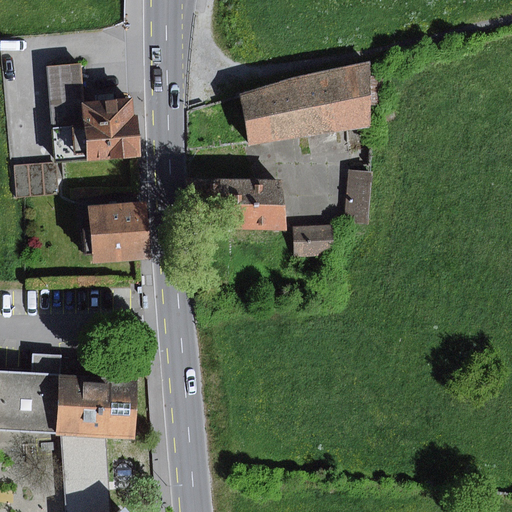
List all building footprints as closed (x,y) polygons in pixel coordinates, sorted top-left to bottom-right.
[(242,97),(250,147),(371,128),(368,64),(296,77),(242,97)] [(139,157),(135,100),(85,104),(82,65),(47,68),(55,163),(139,157)] [(55,194),(52,162),(11,166),(14,198),(55,194)] [(374,174),(349,171),(342,222),(367,225),(374,174)] [(289,232),(284,180),(190,180),(197,229),(289,232)] [(143,259),(137,201),(87,206),(93,263),(143,259)] [(331,226),(293,227),(294,258),(332,258),(331,226)] [(33,355),(32,375),(60,376),(61,356),(33,355)] [(60,376),(0,372),(0,430),(57,433),(60,376)] [(104,436),(134,438),(138,380),(60,376),(57,433),(69,434),(104,436)] [(107,511),(104,436),(69,434),(71,511),(107,511)]
